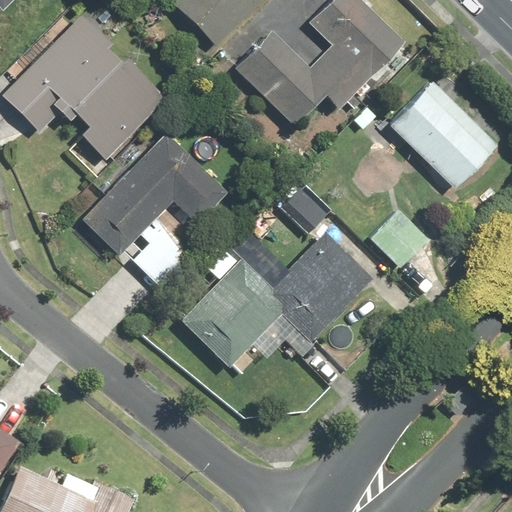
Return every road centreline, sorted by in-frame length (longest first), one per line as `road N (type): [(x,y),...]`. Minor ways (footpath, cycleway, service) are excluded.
road 1 (residential): [(291,511),(0,288)]
road 2 (tertiary): [(344,511),(357,468),(376,441),(511,304)]
road 3 (tertiary): [(511,396),(428,484),(389,511)]
